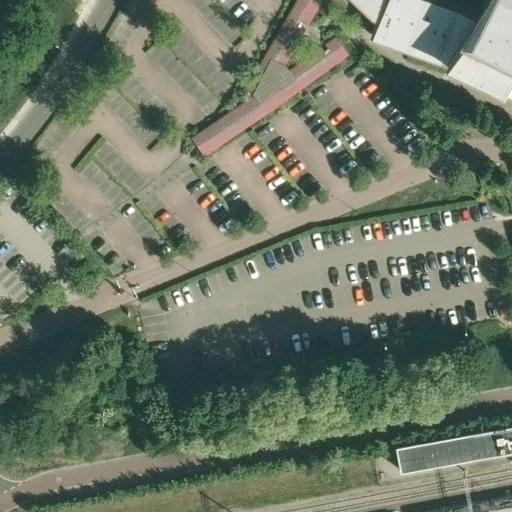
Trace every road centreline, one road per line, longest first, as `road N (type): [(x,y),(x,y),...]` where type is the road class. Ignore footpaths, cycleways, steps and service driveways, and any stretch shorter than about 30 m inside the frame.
road 1 (residential): [(511,397),(69,474),(0,505)]
road 2 (unclassified): [(0,166),(63,84),(111,0)]
